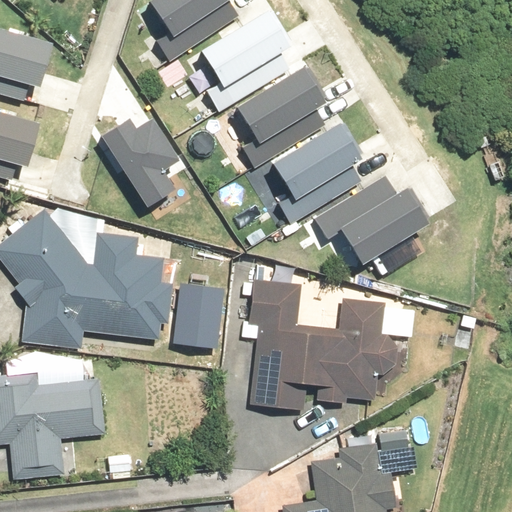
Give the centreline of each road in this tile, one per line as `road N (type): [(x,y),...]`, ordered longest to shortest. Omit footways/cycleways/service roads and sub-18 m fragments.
road 1 (residential): [(120,0),(64,184)]
road 2 (residential): [(311,0),(415,160)]
